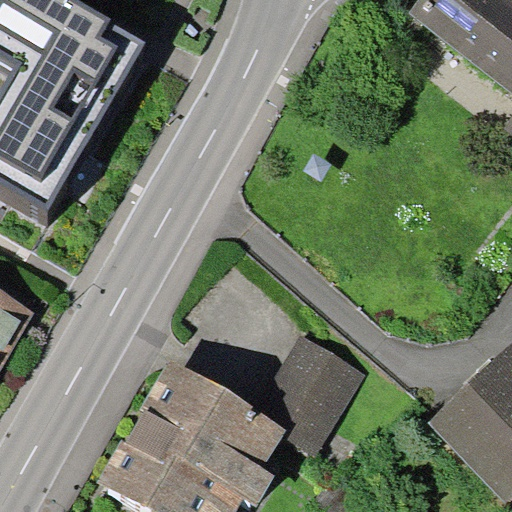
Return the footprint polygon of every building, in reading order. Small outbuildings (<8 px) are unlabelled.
[(0,181),(47,209),(146,43),(109,21),(110,19),(76,0),(0,0),(0,53),(16,63),(0,90),(0,181)] [(511,0),(416,0),(409,10),(511,91),(511,0)] [(0,366),(35,310),(0,288),(0,366)] [(366,376),(301,337),(256,411),(287,430),(283,437),(318,457),(366,376)] [(511,344),(429,423),(504,501),(511,493),(511,344)] [(256,411),(170,360),(144,403),(147,405),(126,441),(123,439),(99,479),(154,511),(237,511),(246,499),(256,505),(275,474),(264,468),(283,437),(287,430),(256,411)]
